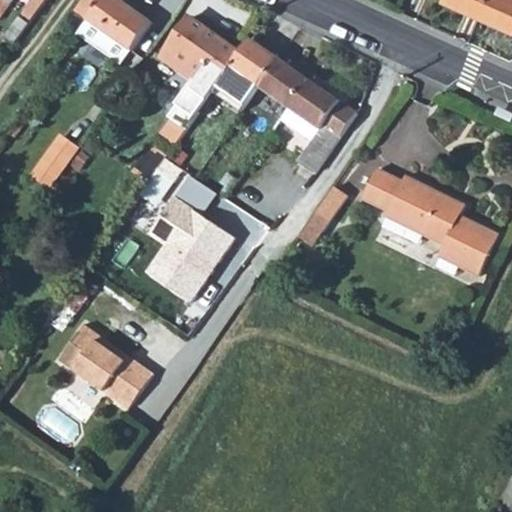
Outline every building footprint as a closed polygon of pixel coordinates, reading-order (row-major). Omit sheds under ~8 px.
[(0,0),(0,19),(13,0),(33,0),(25,12),(28,15),(25,19),(21,17),(7,36),(17,44),(48,0),(0,0)] [(83,0),(76,10),(89,19),(101,0),(83,0)] [(101,0),(89,19),(79,33),(122,64),(133,49),(134,50),(154,22),(122,0),(101,0)] [(446,0),(482,15),(488,0),(446,0)] [(511,0),(488,0),(482,15),(511,29),(511,0)] [(213,91),(240,50),(193,17),(165,57),(197,80),(171,116),(173,118),(188,129),(215,92),(213,91)] [(253,39),(220,85),(247,105),(262,85),(280,58),(253,39)] [(280,58),(262,85),(292,106),(311,80),(280,58)] [(311,80),(292,106),(323,129),(314,141),(300,161),(317,174),(359,114),(311,80)] [(220,85),(215,92),(243,112),(247,105),(220,85)] [(292,106),(284,119),(314,141),(323,129),(292,106)] [(511,114),(499,109),(496,116),(511,124),(511,122),(511,114)] [(188,129),(173,118),(161,134),(177,145),(188,129)] [(62,136),(58,142),(74,154),(79,147),(62,136)] [(58,142),(34,175),(50,185),(74,154),(58,142)] [(152,146),(135,171),(151,182),(168,157),(152,146)] [(151,182),(121,225),(137,236),(183,169),(168,157),(151,182)] [(380,169),(365,199),(391,211),(388,217),(389,218),(425,235),(446,245),(440,256),(443,257),(460,266),(481,276),(500,235),(461,215),(466,206),(408,177),(406,182),(380,169)] [(192,180),(151,239),(164,249),(147,273),(197,307),(240,245),(203,220),(218,198),(192,180)] [(336,186),(302,237),(314,246),(349,196),(336,186)] [(425,235),(389,218),(384,226),(420,244),(425,235)] [(109,242),(90,267),(102,275),(119,250),(109,242)] [(460,266),(443,257),(439,266),(456,275),(460,266)] [(102,335),(86,325),(61,360),(131,408),(155,374),(130,355),(127,361),(98,341),(102,335)] [(130,355),(102,335),(98,341),(127,361),(130,355)]
